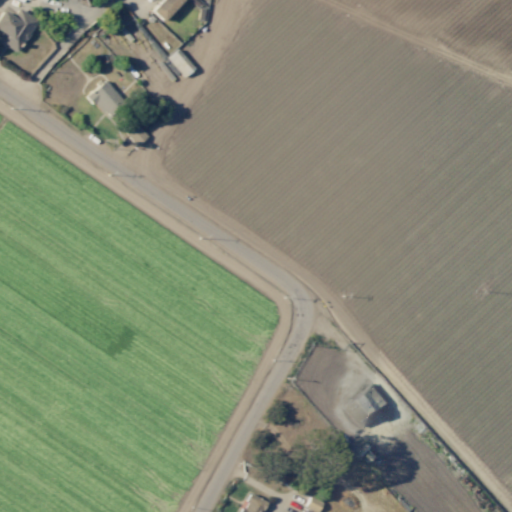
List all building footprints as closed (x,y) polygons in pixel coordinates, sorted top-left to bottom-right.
[(180,0),(158,0),(149,10),(160,21),(180,0)] [(11,17),(0,9),(0,43),(16,53),(35,19),(16,8),(11,17)] [(165,58),(182,77),(192,67),(175,48),(165,58)] [(105,117),(122,100),(101,80),(85,97),(105,117)] [(146,136),(135,125),(125,134),(135,146),(146,136)] [(346,402),(349,407),(344,411),(358,427),(387,404),(369,383),(346,402)] [(238,511),(260,511),(265,501),(247,493),(238,511)] [(304,508),(316,511),(320,501),(308,497),(304,508)]
